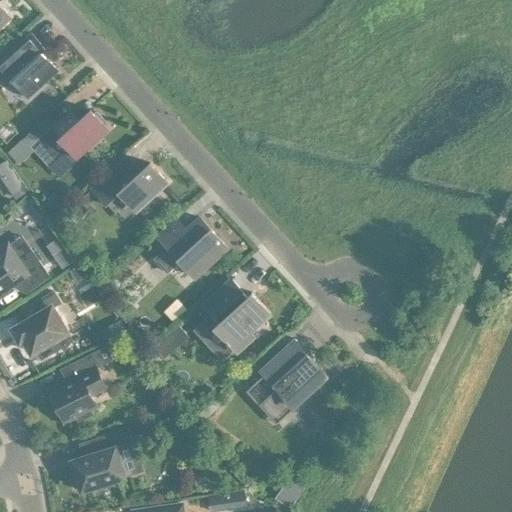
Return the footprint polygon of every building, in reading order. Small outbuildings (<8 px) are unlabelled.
[(0,26),(11,17),(0,4),(0,26)] [(0,76),(7,84),(11,81),(27,99),(58,71),(41,53),(45,49),(31,33),(0,61),(0,76)] [(90,109),(62,135),(54,126),(32,146),(48,164),(67,147),(76,157),(86,148),(89,150),(99,141),(97,138),(108,129),(104,125),(106,123),(96,112),(94,114),(90,109)] [(13,145),(7,151),(13,157),(19,151),(13,145)] [(106,204),(119,192),(136,211),(139,208),(144,213),(154,204),(149,199),(167,182),(150,163),(141,171),(127,156),(92,189),(106,204)] [(6,160),(0,164),(0,177),(16,200),(28,191),(6,160)] [(56,190),(42,203),(57,219),(70,206),(56,190)] [(158,237),(167,248),(154,259),(167,272),(179,261),(194,277),(227,248),(200,218),(182,234),(172,224),(158,237)] [(14,253),(8,244),(0,249),(0,294),(20,281),(28,292),(50,277),(30,248),(17,257),(14,253)] [(64,247),(53,255),(62,269),(73,261),(64,247)] [(83,263),(69,271),(75,283),(90,275),(83,263)] [(231,279),(202,305),(218,323),(214,327),(237,352),(254,336),(250,332),(270,313),(251,293),(245,298),(240,293),(242,291),(231,279)] [(53,291),(33,304),(39,314),(13,329),(20,341),(24,339),(32,353),(47,344),(48,347),(48,348),(69,338),(69,336),(68,337),(52,308),(60,303),(53,291)] [(177,299),(164,312),(174,322),(187,310),(177,299)] [(120,319),(106,326),(113,340),(126,333),(120,319)] [(179,325),(152,349),(157,354),(184,331),(179,325)] [(106,346),(69,365),(75,377),(48,391),(64,423),(75,417),(77,421),(91,414),(89,410),(96,407),(90,395),(105,388),(96,368),(113,360),(106,346)] [(288,348),(260,374),(262,376),(246,391),(265,413),(275,404),(282,412),(316,381),(312,377),(321,369),(306,353),(299,361),(288,348)] [(161,418),(166,435),(183,429),(177,413),(161,418)] [(145,418),(129,424),(133,438),(150,432),(145,418)] [(110,482),(125,477),(115,447),(126,443),(122,430),(95,438),(99,451),(71,460),(75,472),(70,473),(75,488),(79,487),(81,491),(95,487),(97,491),(111,486),(110,482)] [(289,478),(275,498),(289,509),(304,489),(289,478)] [(244,491),(226,494),(229,508),(247,506),(244,491)]
